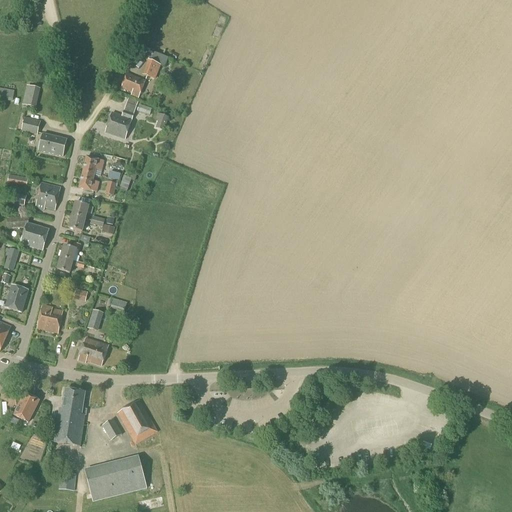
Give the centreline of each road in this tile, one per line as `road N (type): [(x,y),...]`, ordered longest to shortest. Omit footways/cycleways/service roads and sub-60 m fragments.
road 1 (tertiary): [(17,365),(115,381),(348,373),(409,385),(511,424)]
road 2 (residential): [(17,365),(79,128),(120,75)]
road 3 (track): [(79,128),(49,0)]
